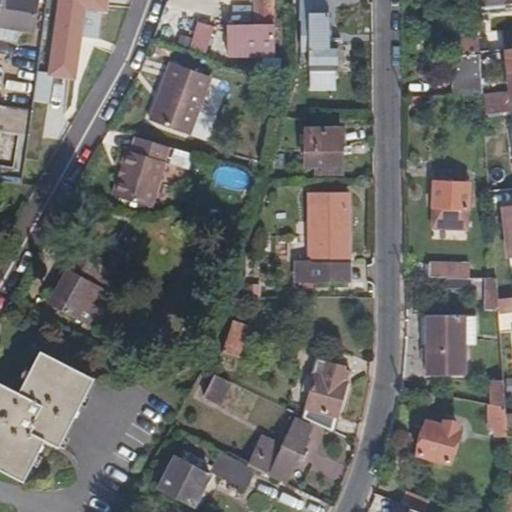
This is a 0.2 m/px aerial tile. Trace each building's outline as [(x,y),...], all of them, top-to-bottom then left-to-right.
[(0,0),(0,41),(12,43),(14,29),(32,31),(36,0),(0,0)] [(59,0),(50,75),(75,78),(81,36),(97,38),(101,10),(106,10),(107,0),(59,0)] [(275,58),(275,0),(254,0),(255,28),(227,28),(227,57),(275,58)] [(336,71),(336,43),(329,43),(328,0),(298,0),(298,22),(303,22),(303,52),(310,52),(310,71),(311,71),(311,90),(334,90),(334,71),(336,71)] [(213,52),(214,23),(199,23),(198,51),(213,52)] [(479,27),(479,26),(462,27),(463,39),(480,38),(479,27)] [(480,41),(480,38),(463,39),(454,40),(456,96),(483,95),(480,41)] [(511,49),(507,50),(511,96),(484,98),(485,114),(511,111),(511,49)] [(187,134),(204,77),(164,64),(146,121),(187,134)] [(0,131),(28,136),(31,111),(0,106),(0,131)] [(349,174),(349,129),(313,129),(312,167),(330,167),(330,174),(349,174)] [(15,154),(0,152),(0,173),(25,175),(27,137),(16,136),(15,154)] [(148,207),(166,148),(136,139),(132,153),(125,151),(120,166),(126,168),(124,176),(117,174),(111,195),(148,207)] [(124,176),(126,168),(120,166),(117,174),(124,176)] [(215,168),(214,186),(238,187),(239,169),(215,168)] [(470,230),(472,180),(437,179),(435,228),(470,230)] [(350,279),(350,192),(311,192),(311,259),(298,259),(298,279),(350,279)] [(96,329),(122,277),(69,251),(55,280),(60,283),(57,289),(49,306),(96,329)] [(467,279),(471,279),(471,266),(460,266),(460,265),(430,266),(430,279),(446,279),(467,279)] [(511,297),(511,276),(498,278),(499,299),(511,297)] [(499,299),(498,278),(486,278),(488,310),(500,309),(499,299)] [(467,289),(467,279),(446,279),(446,289),(467,289)] [(57,289),(60,283),(55,280),(52,287),(57,289)] [(511,297),(499,299),(500,309),(500,311),(511,309),(511,297)] [(465,346),(465,317),(428,317),(428,377),(465,377),(465,346)] [(478,345),(478,317),(465,317),(465,346),(478,345)] [(237,356),(250,326),(234,320),(222,349),(237,356)] [(0,466),(26,479),(47,437),(61,445),(95,378),(43,352),(21,393),(4,385),(0,393),(0,466)] [(333,432),(351,369),(329,362),(330,360),(319,357),(313,375),(316,376),(303,417),(333,432)] [(219,403),(229,382),(212,374),(203,395),(219,403)] [(507,407),(505,382),(493,383),(494,405),(507,407)] [(507,413),(507,407),(494,405),(490,405),(492,429),(500,429),(501,436),(508,436),(508,430),(507,413)] [(286,483),(311,429),(291,419),(287,427),(292,430),(282,452),(268,446),(258,469),(286,483)] [(449,465),(460,426),(443,421),(442,426),(426,421),(416,456),(449,465)] [(192,505),(210,472),(170,451),(167,457),(172,460),(158,487),(192,505)] [(258,469),(221,451),(215,464),(222,467),(218,475),(248,489),(258,469)] [(416,511),(423,511),(428,502),(406,492),(400,505),(409,509),(416,511)]
